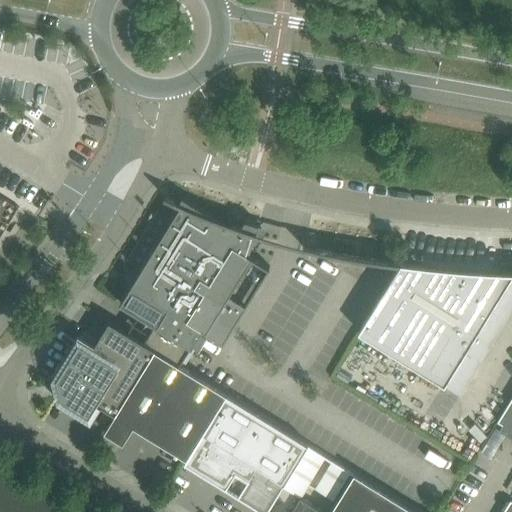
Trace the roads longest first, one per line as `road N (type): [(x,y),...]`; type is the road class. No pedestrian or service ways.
road 1 (unclassified): [(511,218),(367,206),(154,155)]
road 2 (secondary): [(217,49),(511,97)]
road 3 (secondary): [(511,61),(218,11)]
road 4 (unclassified): [(0,374),(117,222),(154,155)]
road 5 (unclassified): [(118,146),(89,203),(0,322)]
road 6 (unclassified): [(154,511),(0,417)]
